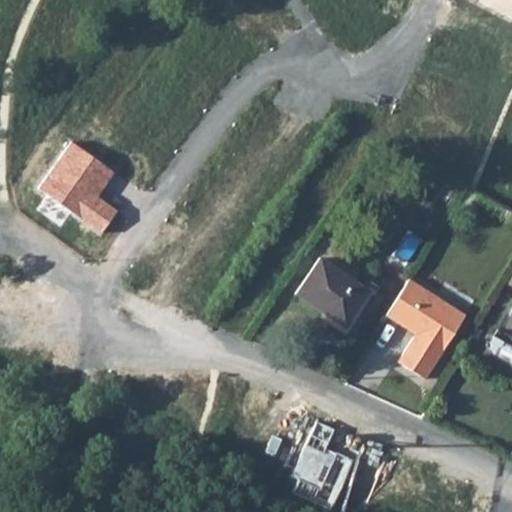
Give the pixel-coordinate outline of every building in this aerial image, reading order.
[(72,144),(39,190),(98,233),(116,209),(96,195),(112,172),(72,144)] [(347,322),(371,287),(322,254),(297,290),(347,322)] [(405,285),(463,314),(465,311),(410,277),(405,285)] [(399,359),(425,375),(463,314),(405,285),(386,314),(416,332),(399,359)] [(333,429),(314,421),(291,473),(318,485),(314,495),(330,502),(349,458),(334,451),(332,456),(323,452),(333,429)]
